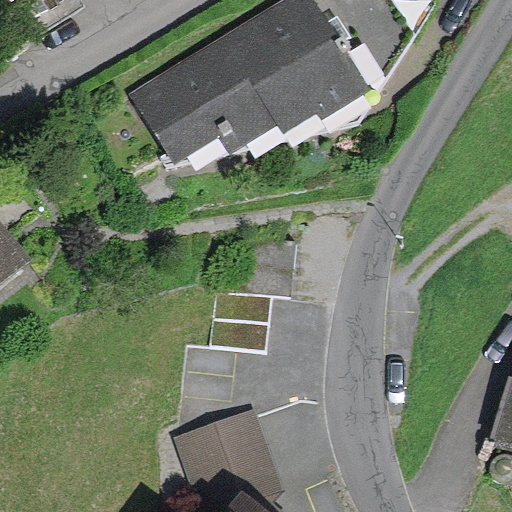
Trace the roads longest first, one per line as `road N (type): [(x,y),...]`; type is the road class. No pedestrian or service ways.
road 1 (residential): [(388,511),(360,417),(356,340),(369,266),(393,206),(510,0)]
road 2 (residential): [(185,0),(0,106)]
